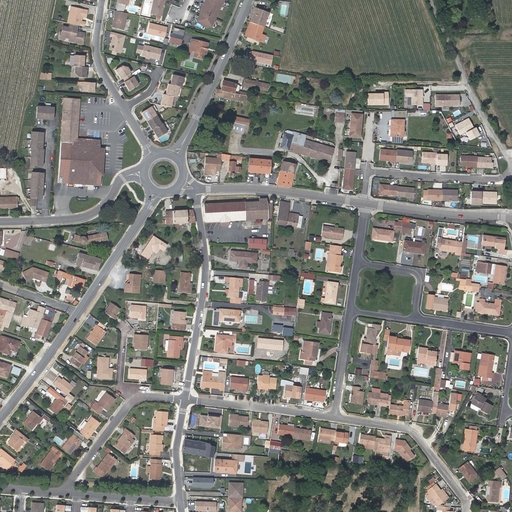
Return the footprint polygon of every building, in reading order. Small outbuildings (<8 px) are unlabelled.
[(148,11),(159,14),(161,5),(161,3),(162,1),(162,0),(152,0),(151,4),(150,5),(148,11)] [(204,24),(208,25),(209,24),(218,3),(219,3),(220,0),(201,0),(201,2),(199,1),(196,7),(199,8),(196,14),(194,13),(192,17),(193,18),(195,20),(196,21),(197,22),(199,23),(201,24),(202,24),(204,24)] [(264,26),(269,12),(256,7),(250,22),(264,26)] [(111,27),(124,30),(129,13),(116,10),(111,27)] [(84,22),(80,21),(81,18),(82,14),(69,11),(67,22),(68,23),(77,25),(83,26),(84,22)] [(277,16),(269,12),(264,26),(264,27),(268,28),(269,26),(271,27),(272,23),(274,24),(277,16)] [(165,38),(168,27),(150,22),(147,33),(165,38)] [(265,35),(261,34),(264,27),(264,26),(250,22),(245,35),(263,42),(265,35)] [(64,37),(69,38),(68,40),(81,43),(83,33),(75,31),(77,25),(68,23),(68,27),(61,26),(60,31),(60,32),(62,32),(64,35),(64,37)] [(184,30),(175,27),(170,45),(180,47),(184,30)] [(112,37),(109,50),(122,52),(125,34),(111,32),(110,37),(112,37)] [(205,54),(206,54),(209,43),(192,39),(191,42),(189,42),(187,49),(189,49),(189,51),(192,52),(192,50),(195,51),(194,56),(203,59),(205,54)] [(160,60),(163,49),(144,44),(141,55),(160,60)] [(250,61),(272,65),(274,55),(252,51),(250,61)] [(75,66),(83,66),(84,55),(74,55),(74,66),(75,66)] [(121,78),(122,77),(125,81),(132,76),(129,73),(130,72),(127,67),(121,65),(115,69),(121,78)] [(79,76),(85,77),(86,67),(83,66),(75,66),(74,72),(79,76)] [(179,85),(181,86),(183,76),(173,73),(170,83),(179,85)] [(302,79),(303,76),(297,74),(295,85),(298,85),(299,78),(302,79)] [(129,90),(138,84),(132,76),(125,81),(123,82),(129,90)] [(245,78),(244,84),(268,89),(269,84),(245,78)] [(236,84),(223,80),(221,90),(248,95),(249,93),(235,90),(236,84)] [(82,91),(94,92),(94,82),(83,81),(82,91)] [(173,95),(176,96),(179,85),(170,83),(168,83),(166,94),(173,95)] [(247,96),(249,97),(249,95),(248,95),(221,90),(217,89),(216,95),(245,102),(247,96)] [(411,105),(424,105),(424,89),(405,89),(405,97),(411,97),(411,105)] [(169,106),(170,106),(173,95),(166,94),(163,93),(161,104),(169,106)] [(460,94),(435,94),(435,106),(460,107),(460,94)] [(100,149),(100,144),(72,142),(75,102),(75,99),(63,98),(58,183),(101,185),(103,149),(100,149)] [(75,102),(72,142),(100,144),(100,139),(77,138),(79,99),(75,99),(75,102)] [(146,120),(156,115),(150,106),(141,112),(146,120)] [(53,120),(54,108),(37,107),(36,119),(53,120)] [(334,121),(344,122),(345,114),(335,112),(334,121)] [(362,138),(364,113),(351,112),(349,137),(362,138)] [(152,129),(161,123),(156,115),(146,120),(152,129)] [(233,121),(249,125),(250,120),(234,116),(233,121)] [(405,137),(406,119),(391,119),(391,137),(405,137)] [(243,133),(245,125),(233,122),(231,131),(243,133)] [(161,123),(152,129),(157,137),(167,131),(162,123),(161,123)] [(31,142),(43,143),(44,132),(32,131),(31,142)] [(293,132),(292,136),(283,133),(282,138),(281,143),(279,147),(288,150),(299,153),(301,153),(305,139),(306,136),(293,132)] [(305,139),(301,153),(309,156),(313,142),(305,139)] [(313,140),(313,142),(309,156),(328,162),(331,149),(319,145),(320,141),(313,140)] [(31,166),(42,166),(44,149),(42,149),(43,143),(31,142),(30,149),(32,149),(31,166)] [(379,161),(413,163),(414,151),(380,148),(379,161)] [(356,152),(346,151),(343,190),(354,190),(356,152)] [(437,164),(438,152),(422,151),(421,163),(437,164)] [(438,154),(437,164),(446,165),(447,154),(438,154)] [(492,162),(492,156),(461,155),(460,167),(494,168),(494,162),(492,162)] [(221,160),(221,158),(217,158),(205,157),(204,173),(209,174),(210,169),(216,170),(220,170),(221,160)] [(271,160),(249,158),(248,171),(270,173),(271,160)] [(234,162),(229,161),(228,171),(230,171),(230,177),(233,177),(234,172),(239,172),(240,167),(234,166),(234,162)] [(294,164),(282,161),(280,171),(293,174),(296,164),(294,164)] [(290,186),(293,174),(280,171),(277,185),(290,186)] [(42,198),(44,173),(32,172),(30,198),(31,198),(36,198),(42,198)] [(379,184),(379,195),(415,197),(415,187),(379,184)] [(459,189),(428,189),(427,200),(458,201),(459,189)] [(472,204),(497,205),(498,191),(473,190),(472,204)] [(0,207),(17,208),(17,202),(17,197),(0,197),(0,207)] [(220,221),(229,221),(229,220),(272,218),(273,202),(268,203),(267,200),(204,204),(205,221),(207,221),(220,221)] [(284,211),(286,202),(280,201),(276,223),(301,227),(303,216),(299,215),(299,214),(288,212),(284,211)] [(166,211),(166,223),(195,222),(192,210),(166,211)] [(394,229),(401,230),(402,222),(395,221),(394,229)] [(412,223),(403,222),(401,230),(410,231),(412,223)] [(323,226),(322,235),(343,238),(344,229),(323,226)] [(374,228),(372,238),(392,241),(394,231),(374,228)] [(81,236),(75,234),(73,239),(78,241),(79,242),(80,243),(81,243),(82,244),(83,244),(84,244),(85,244),(86,243),(86,244),(108,240),(106,232),(85,236),(84,236),(83,236),(82,236),(81,236)] [(507,250),(504,249),(505,239),(498,238),(498,236),(479,233),(478,241),(482,242),(482,244),(488,245),(495,246),(494,248),(499,248),(498,253),(506,254),(507,250)] [(460,254),(461,252),(462,242),(458,241),(441,239),(442,234),(438,234),(436,246),(440,247),(440,248),(456,251),(455,253),(460,254)] [(267,239),(249,238),(248,247),(266,249),(267,239)] [(404,240),(403,250),(423,253),(425,243),(404,240)] [(340,266),(341,255),(340,255),(337,254),(338,251),(341,251),(342,246),(331,244),(329,250),(328,250),(328,253),(330,253),(328,270),(341,272),(342,266),(340,266)] [(482,248),(488,249),(488,245),(482,244),(481,246),(477,246),(476,252),(481,253),(482,248)] [(20,253),(5,249),(3,255),(17,260),(19,256),(20,253)] [(230,260),(240,261),(239,267),(247,268),(247,261),(256,262),(257,253),(231,250),(230,260)] [(79,253),(76,264),(98,269),(101,259),(79,253)] [(490,273),(491,263),(483,262),(482,272),(490,273)] [(503,284),(505,265),(496,264),(494,274),(493,282),(494,282),(503,284)] [(46,282),(49,273),(33,267),(22,272),(26,281),(34,277),(46,282)] [(164,283),(165,270),(155,270),(154,282),(164,283)] [(58,271),(57,274),(62,276),(62,277),(66,278),(64,284),(68,285),(81,290),(85,279),(58,271)] [(189,283),(190,274),(181,273),(179,291),(191,292),(191,283),(189,283)] [(139,292),(140,275),(130,274),(129,280),(130,280),(130,284),(125,283),(125,291),(139,292)] [(242,278),(230,277),(229,289),(229,293),(228,297),(231,297),(230,303),(240,304),(240,298),(238,298),(239,286),(242,286),(242,278)] [(259,281),(258,285),(257,285),(255,300),(266,301),(268,282),(259,281)] [(325,298),(322,297),(322,301),(335,303),(338,283),(327,282),(325,298)] [(67,294),(65,301),(73,303),(74,296),(67,294)] [(448,299),(433,297),(434,295),(428,294),(426,307),(446,310),(448,299)] [(0,329),(3,331),(4,327),(8,328),(16,303),(0,297),(0,329)] [(485,299),(480,299),(479,303),(478,311),(498,314),(500,304),(501,304),(502,300),(496,299),(495,304),(484,302),(485,299)] [(120,308),(111,302),(104,312),(115,319),(117,316),(116,315),(120,308)] [(145,318),(146,306),(130,305),(130,316),(145,318)] [(219,319),(239,321),(240,310),(220,308),(220,311),(214,310),(212,325),(219,325),(219,319)] [(24,317),(23,320),(27,321),(28,319),(36,322),(36,320),(40,321),(41,318),(43,314),(30,309),(27,318),(24,317)] [(174,311),(173,323),(177,323),(176,328),(185,329),(185,323),(185,319),(184,319),(184,312),(174,311)] [(321,322),(317,322),(316,327),(320,327),(319,332),(329,334),(332,318),(331,318),(331,314),(322,313),(321,322)] [(52,318),(45,315),(43,319),(44,319),(42,324),(44,324),(40,335),(45,337),(52,318)] [(43,319),(41,318),(40,321),(36,320),(36,322),(28,319),(27,321),(23,320),(22,325),(28,327),(28,325),(38,329),(36,334),(34,333),(33,337),(39,339),(40,335),(44,324),(42,324),(44,319),(43,319)] [(282,332),(283,325),(273,324),(272,331),(282,332)] [(359,351),(370,352),(371,344),(375,345),(377,329),(380,329),(380,325),(371,324),(371,328),(367,327),(365,338),(364,338),(363,344),(361,343),(359,351)] [(96,345),(106,331),(96,325),(94,328),(95,329),(87,339),(96,345)] [(146,350),(147,335),(135,334),(134,343),(135,343),(135,349),(146,350)] [(231,341),(232,341),(233,336),(216,335),(216,342),(219,342),(218,351),(217,351),(227,352),(227,347),(228,341),(231,341)] [(179,357),(179,349),(180,341),(182,341),(183,337),(172,336),(171,340),(169,340),(168,356),(179,357)] [(389,336),(388,340),(387,348),(400,350),(408,352),(410,340),(398,338),(398,339),(396,339),(396,338),(389,336)] [(19,342),(5,337),(0,352),(10,355),(12,350),(16,351),(19,342)] [(301,351),(300,359),(305,360),(304,364),(311,365),(312,361),(313,357),(316,357),(319,342),(304,340),(303,351),(301,351)] [(79,368),(82,363),(80,362),(85,355),(87,352),(80,346),(72,357),(73,357),(70,361),(79,368)] [(428,348),(419,347),(417,360),(428,362),(428,364),(436,366),(436,361),(435,361),(436,351),(427,350),(428,348)] [(471,353),(462,352),(462,354),(455,353),(453,362),(460,363),(459,368),(467,370),(468,364),(469,364),(471,353)] [(483,376),(488,377),(492,377),(493,373),(490,373),(494,356),(484,354),(482,370),(481,370),(480,375),(483,376)] [(111,379),(111,371),(107,371),(107,368),(108,358),(98,358),(97,378),(111,379)] [(204,369),(217,369),(217,361),(205,360),(204,369)] [(0,374),(7,377),(10,366),(0,362),(0,374)] [(170,385),(172,369),(163,368),(161,384),(170,385)] [(146,378),(147,370),(129,369),(129,378),(139,378),(139,377),(146,378)] [(222,372),(221,378),(217,377),(218,374),(212,373),(212,372),(203,371),(202,375),(205,375),(204,384),(212,385),(212,387),(220,388),(220,389),(224,390),(226,373),(222,372)] [(257,387),(261,388),(261,387),(268,388),(276,388),(277,378),(269,377),(269,376),(263,375),(263,376),(258,376),(257,387)] [(58,377),(53,384),(67,395),(72,388),(68,385),(69,384),(62,379),(61,380),(58,377)] [(230,388),(236,388),(243,389),(243,391),(247,391),(248,379),(231,377),(230,388)] [(285,385),(284,395),(300,398),(302,387),(285,385)] [(353,386),(352,390),(354,390),(353,395),(352,402),(362,404),(364,392),(359,391),(359,387),(353,386)] [(304,398),(324,402),(325,391),(305,388),(304,398)] [(98,402),(103,394),(100,392),(95,400),(98,402)] [(375,403),(375,404),(382,406),(382,404),(390,406),(390,405),(391,396),(388,396),(388,394),(372,392),(371,393),(368,393),(367,402),(375,403)] [(448,409),(455,409),(456,399),(459,399),(460,394),(451,392),(449,405),(448,409)] [(96,412),(100,406),(102,407),(106,410),(115,399),(107,393),(98,404),(96,403),(91,409),(96,412)] [(477,393),(471,403),(480,409),(480,410),(487,414),(492,405),(485,401),(486,398),(477,393)] [(67,400),(60,395),(49,409),(56,415),(67,400)] [(437,402),(419,399),(417,410),(436,413),(437,404),(437,402)] [(390,406),(389,413),(404,415),(404,413),(407,414),(409,402),(403,402),(402,406),(390,405),(390,406)] [(69,411),(73,406),(68,403),(65,407),(69,411)] [(448,409),(449,405),(437,404),(436,413),(446,414),(448,414),(448,409)] [(31,430),(37,423),(41,417),(34,411),(31,414),(29,417),(24,424),(31,430)] [(167,412),(156,411),(156,418),(155,427),(153,427),(153,430),(163,431),(163,426),(166,427),(167,412)] [(229,425),(247,427),(248,417),(239,416),(239,415),(230,414),(229,425)] [(207,426),(221,428),(222,416),(211,415),(211,417),(201,415),(200,422),(204,423),(207,426)] [(81,428),(83,429),(80,433),(87,439),(99,423),(92,417),(87,423),(86,422),(81,428)] [(268,422),(253,421),(252,432),(267,433),(268,422)] [(287,426),(280,424),(279,434),(292,436),(294,428),(294,424),(287,423),(287,426)] [(309,440),(311,430),(297,428),(296,438),(309,440)] [(336,431),(320,428),(318,437),(331,439),(331,438),(334,439),(336,431)] [(465,429),(462,449),(472,451),(473,443),(475,443),(477,431),(469,430),(465,429)] [(17,430),(15,433),(16,434),(11,440),(8,444),(16,450),(24,441),(26,442),(28,439),(17,430)] [(125,433),(122,435),(124,436),(119,442),(115,447),(124,453),(136,437),(129,431),(127,434),(125,433)] [(336,431),(334,439),(334,441),(347,443),(349,433),(336,431)] [(70,454),(74,448),(79,441),(81,443),(83,440),(74,433),(62,448),(70,454)] [(222,448),(242,449),(243,435),(223,434),(222,448)] [(361,434),(359,442),(374,445),(375,438),(375,437),(361,434)] [(162,435),(151,435),(150,454),(159,455),(159,451),(161,451),(161,444),(162,435)] [(389,453),(391,440),(384,439),(375,438),(374,445),(374,447),(377,448),(376,451),(389,453)] [(182,452),(212,457),(214,447),(208,445),(209,444),(197,441),(185,439),(182,452)] [(395,439),(394,449),(398,450),(406,444),(407,444),(405,441),(395,439)] [(269,448),(280,449),(281,443),(270,441),(269,448)] [(406,444),(398,450),(407,461),(414,456),(409,450),(411,449),(407,444),(406,444)] [(62,453),(53,446),(50,451),(50,452),(40,465),(48,471),(62,453)] [(14,460),(1,450),(0,450),(0,460),(8,467),(14,460)] [(243,474),(244,455),(237,454),(237,461),(215,459),(214,471),(243,474)] [(110,455),(104,462),(103,460),(97,468),(102,471),(99,475),(102,477),(104,476),(105,477),(107,475),(106,473),(116,459),(110,455)] [(150,479),(159,479),(161,460),(152,459),(152,463),(151,463),(150,479)] [(8,467),(0,460),(0,464),(7,470),(8,467)] [(469,481),(477,475),(467,462),(459,469),(469,481)] [(23,472),(27,466),(23,463),(19,469),(23,472)] [(498,476),(500,474),(503,478),(507,476),(500,466),(494,471),(498,476)] [(93,471),(99,475),(102,471),(97,468),(96,467),(93,471)] [(193,477),(193,487),(214,488),(214,478),(193,477)] [(488,485),(491,485),(489,495),(488,495),(487,500),(497,502),(499,486),(500,486),(501,482),(489,480),(488,485)] [(244,483),(229,482),(228,511),(242,511),(244,483)] [(447,499),(440,490),(435,484),(427,490),(439,505),(447,499)] [(447,499),(449,497),(442,489),(440,490),(447,499)] [(211,511),(216,511),(217,502),(196,501),(195,511),(211,511)] [(42,511),(43,504),(32,503),(31,511),(42,511)]
